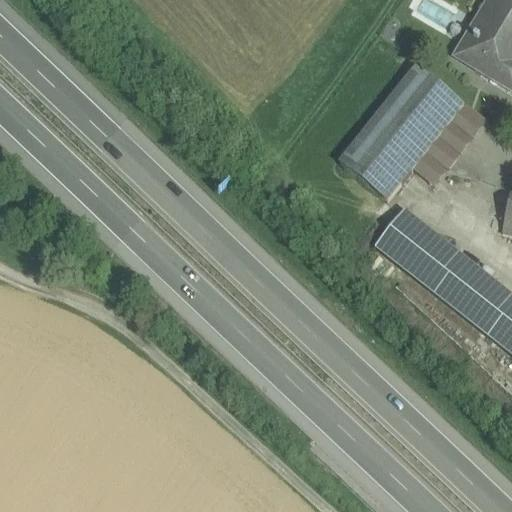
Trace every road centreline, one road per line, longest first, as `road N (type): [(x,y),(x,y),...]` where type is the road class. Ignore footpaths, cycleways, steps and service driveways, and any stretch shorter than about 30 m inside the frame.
road 1 (motorway): [(500,511),(0,42)]
road 2 (motorway): [(0,113),(421,511)]
road 3 (unclassified): [(327,511),(113,316),(0,279)]
